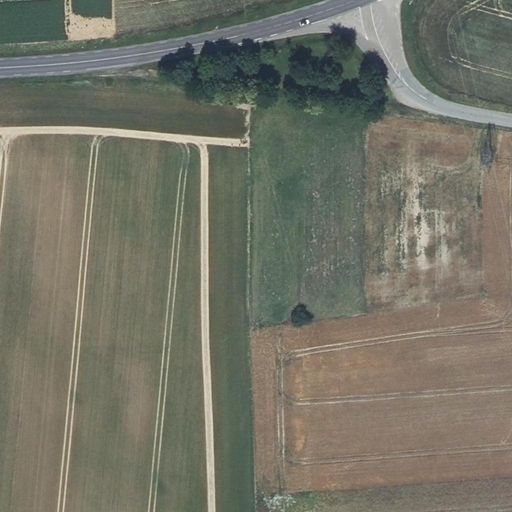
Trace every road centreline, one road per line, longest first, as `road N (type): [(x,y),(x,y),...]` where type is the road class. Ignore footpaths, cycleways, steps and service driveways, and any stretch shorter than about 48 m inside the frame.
road 1 (secondary): [(0,68),(196,46),(354,0)]
road 2 (unclassified): [(370,0),(403,81),(427,103),(511,122)]
